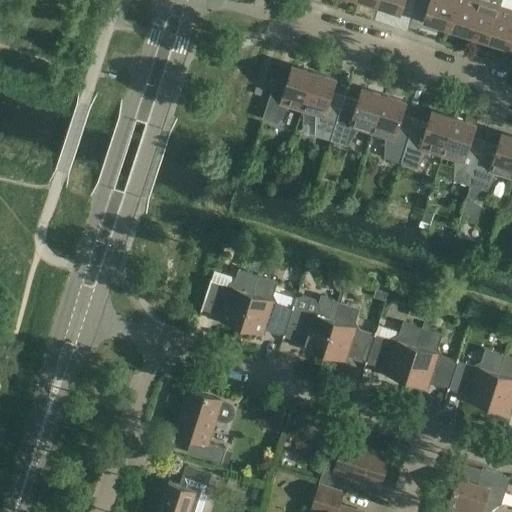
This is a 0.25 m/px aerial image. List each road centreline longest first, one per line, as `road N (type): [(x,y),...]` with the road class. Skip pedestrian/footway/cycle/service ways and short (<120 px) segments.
road 1 (tertiary): [(93,331),(201,0)]
road 2 (tertiary): [(170,0),(61,321)]
road 3 (residential): [(435,435),(153,349)]
road 4 (residential): [(511,97),(267,17)]
road 5 (residential): [(102,511),(153,349)]
road 6 (tertiary): [(61,321),(41,442)]
road 7 (tertiary): [(41,442),(93,331)]
